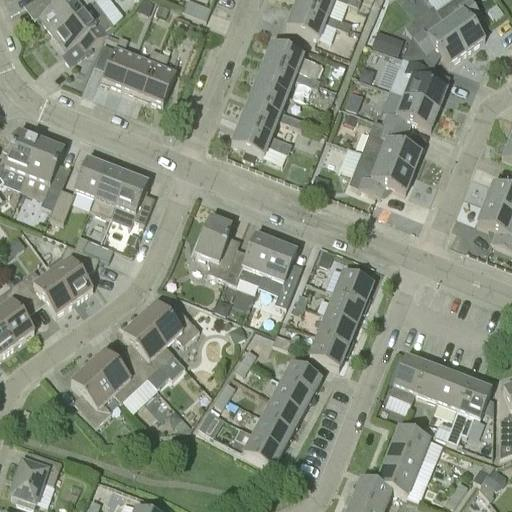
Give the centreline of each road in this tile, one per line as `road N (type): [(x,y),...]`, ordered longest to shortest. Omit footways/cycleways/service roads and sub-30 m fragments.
road 1 (residential): [(0,418),(19,379),(141,286),(188,168)]
road 2 (residential): [(304,511),(323,495),(422,263)]
road 3 (residential): [(422,263),(188,168)]
road 4 (residential): [(422,263),(489,109),(511,91)]
road 5 (residential): [(188,168),(17,93)]
road 6 (residential): [(188,168),(249,0)]
